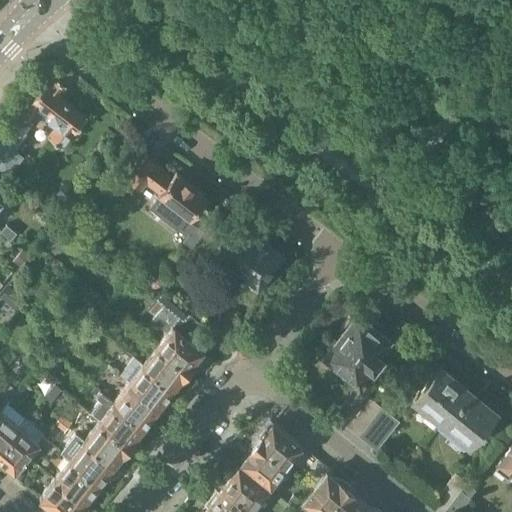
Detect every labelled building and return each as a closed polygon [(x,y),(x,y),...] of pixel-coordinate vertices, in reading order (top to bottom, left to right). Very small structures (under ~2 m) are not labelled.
[(20,114),(1,138),(15,149),(27,133),(25,131),(32,123),(28,120),(37,107),(57,122),(48,134),(62,145),(86,114),(59,93),(65,85),(55,77),(48,85),(45,82),(20,114)] [(0,136),(0,168),(8,175),(23,155),(15,149),(1,138),(0,136)] [(145,152),(126,175),(141,186),(151,173),(166,185),(149,206),(178,229),(189,216),(206,194),(176,170),(172,175),(158,164),(159,163),(145,152)] [(70,183),(60,196),(73,206),(83,193),(70,183)] [(73,210),(65,221),(82,235),(90,224),(73,210)] [(0,229),(0,230),(9,238),(15,231),(5,223),(0,229)] [(232,284),(241,272),(256,284),(281,253),(246,225),(221,257),(225,259),(215,271),(232,284)] [(56,228),(44,243),(55,253),(68,237),(56,228)] [(29,253),(21,247),(12,258),(20,264),(29,253)] [(9,284),(0,294),(0,296),(16,310),(26,298),(9,284)] [(27,284),(21,291),(27,296),(33,289),(27,284)] [(168,296),(162,302),(179,316),(172,324),(190,339),(201,324),(168,296)] [(156,297),(146,308),(153,313),(162,302),(156,297)] [(153,313),(150,317),(166,331),(157,343),(191,370),(193,367),(194,364),(195,361),(196,358),(196,355),(202,348),(190,339),(172,324),(179,316),(162,302),(153,313)] [(344,330),(326,353),(356,377),(327,414),(327,415),(341,426),(344,422),(366,394),(377,380),(366,372),(381,354),(376,350),(387,336),(385,335),(388,330),(375,320),(372,324),(357,313),(355,317),(350,313),(340,326),(344,330)] [(157,343),(142,362),(172,386),(176,381),(180,379),(183,378),(185,376),(187,374),(189,372),(191,370),(157,343)] [(133,356),(118,375),(127,381),(157,405),(161,400),(164,403),(175,388),(172,386),(142,362),(133,356)] [(439,421),(468,386),(440,363),(411,398),(439,421)] [(127,381),(113,399),(143,424),(146,427),(156,414),(153,411),(157,405),(127,381)] [(53,382),(42,395),(49,401),(61,388),(53,382)] [(7,399),(14,392),(16,389),(10,384),(1,394),(7,399)] [(98,400),(89,411),(98,418),(132,446),(133,444),(135,441),(136,439),(136,436),(137,434),(137,432),(143,424),(113,399),(98,389),(99,388),(94,385),(90,390),(94,393),(93,395),(98,400)] [(498,410),(468,386),(439,421),(469,446),(498,410)] [(17,395),(14,392),(7,399),(11,402),(17,395)] [(366,394),(344,422),(359,435),(382,406),(366,394)] [(0,408),(0,445),(25,417),(6,401),(0,408)] [(382,406),(359,435),(376,448),(399,420),(382,406)] [(64,430),(71,421),(62,413),(54,422),(64,430)] [(25,417),(0,445),(0,458),(0,461),(11,471),(19,462),(25,454),(34,462),(40,455),(32,447),(38,440),(37,439),(43,432),(25,417)] [(98,418),(83,438),(113,462),(119,455),(121,454),(124,453),(126,451),(128,450),(130,448),(132,446),(98,418)] [(252,437),(286,464),(301,444),(271,421),(266,428),(262,429),(258,430),(253,435),(252,437)] [(75,432),(60,451),(68,457),(101,484),(112,471),(108,468),(113,462),(83,438),(75,432)] [(286,464),(252,437),(250,440),(248,442),(247,445),(246,453),(241,460),(270,483),(286,464)] [(511,471),(511,441),(510,445),(511,446),(495,467),(508,477),(511,471)] [(68,457),(53,476),(83,500),(84,500),(88,494),(91,497),(101,484),(68,457)] [(19,462),(11,471),(20,479),(28,470),(19,462)] [(322,462),(307,480),(314,485),(326,470),(329,467),(322,462)] [(231,467),(219,482),(222,484),(252,507),(267,487),(238,464),(234,469),(231,467)] [(296,507),(301,511),(323,511),(348,482),(345,481),(343,479),(341,478),(338,477),(336,477),(333,476),(326,470),(314,485),(302,499),(296,507)] [(444,509),(466,481),(454,472),(432,500),(444,509)] [(39,494),(38,496),(58,511),(73,511),(79,506),(81,507),(86,502),(83,500),(53,476),(39,494)] [(466,481),(444,509),(447,511),(459,511),(477,489),(466,481)] [(323,511),(354,511),(364,501),(356,495),(356,493),(355,492),(354,490),(354,489),(353,488),(352,487),(351,485),(350,484),(349,483),(348,482),(323,511)] [(216,486),(205,501),(208,503),(219,511),(258,511),(252,507),(222,484),(219,489),(216,486)] [(294,494),(289,501),(296,507),(302,499),(294,494)] [(384,511),(382,511),(381,510),(380,509),(378,509),(377,508),(375,507),(374,507),(372,507),(371,506),(364,501),(354,511),(384,511)] [(219,511),(208,503),(204,507),(200,508),(197,510),(194,511),(193,511),(219,511)]
